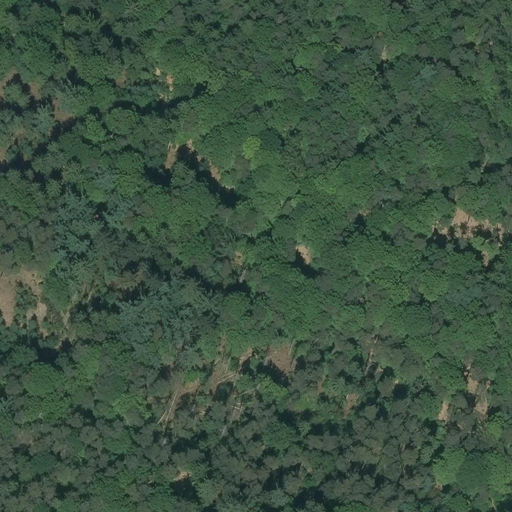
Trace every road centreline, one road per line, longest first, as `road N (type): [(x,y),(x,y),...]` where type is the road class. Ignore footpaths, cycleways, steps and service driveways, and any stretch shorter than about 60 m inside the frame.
road 1 (track): [(335,251),(124,0)]
road 2 (track): [(490,511),(458,413),(335,251)]
road 3 (track): [(511,175),(335,251)]
